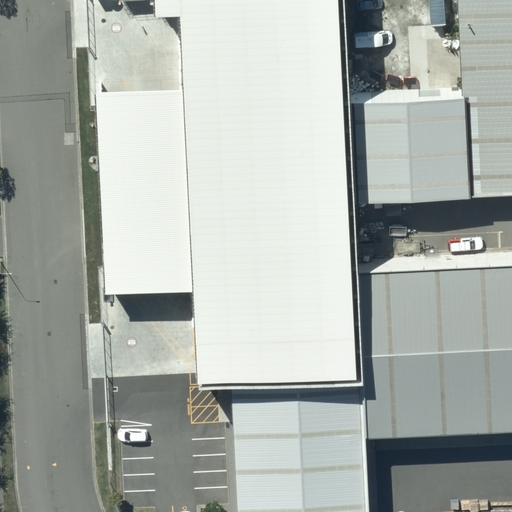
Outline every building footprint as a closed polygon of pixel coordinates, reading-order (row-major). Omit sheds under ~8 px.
[(341,129),(337,70),(331,0),(211,0),(213,16),(160,20),(166,111),(219,108),(222,137),(341,129)] [(511,0),(447,0),(452,61),(459,161),(511,157),(511,0)] [(344,169),(459,161),(452,61),(337,70),(344,169)] [(355,511),(347,402),(335,233),(333,203),(195,213),(204,348),(214,348),(224,492),(210,493),(211,511),(355,511)] [(511,220),(335,233),(347,402),(511,389),(511,220)]
